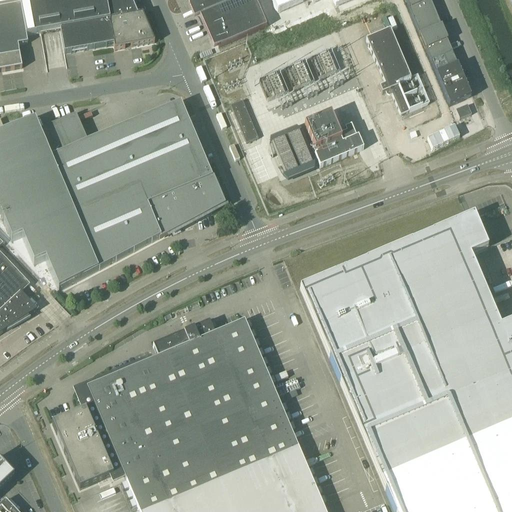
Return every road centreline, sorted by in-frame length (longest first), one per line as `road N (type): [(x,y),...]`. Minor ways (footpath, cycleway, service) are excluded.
road 1 (tertiary): [(264,245),(129,308),(0,396)]
road 2 (tertiary): [(511,153),(264,245)]
road 3 (unclassified): [(0,107),(189,74)]
road 4 (unclassified): [(264,245),(189,74)]
road 5 (unclassified): [(511,151),(447,0)]
road 6 (unclassified): [(57,511),(0,397)]
